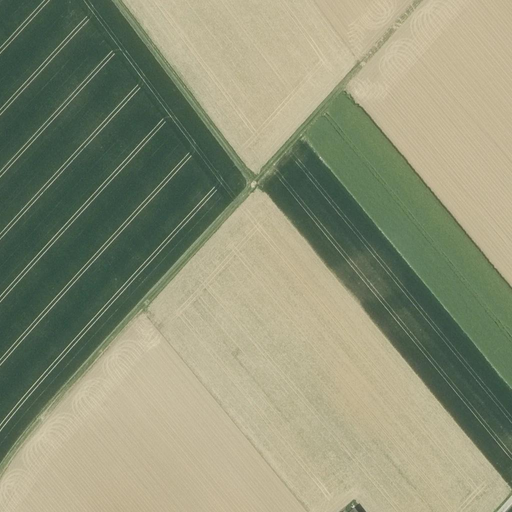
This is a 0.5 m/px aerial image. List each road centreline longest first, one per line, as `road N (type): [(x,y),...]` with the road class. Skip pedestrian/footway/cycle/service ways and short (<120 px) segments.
road 1 (track): [(0,491),(86,380),(429,0)]
road 2 (track): [(115,0),(258,191)]
